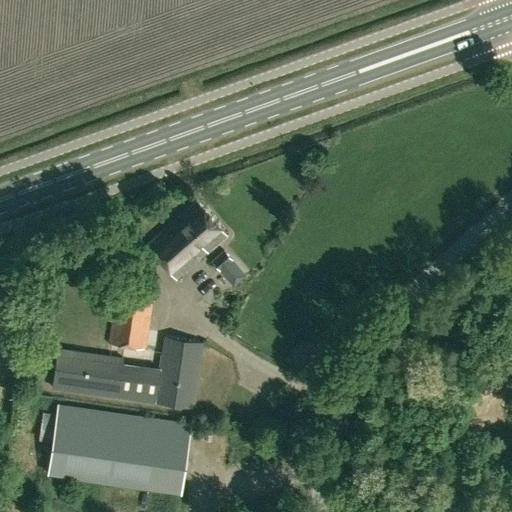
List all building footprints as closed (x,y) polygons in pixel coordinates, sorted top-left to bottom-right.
[(226,235),(196,200),(145,244),(176,278),(226,235)] [(221,271),(233,260),(224,250),(212,260),(221,271)] [(231,294),(240,285),(229,273),(220,282),(231,294)] [(146,349),(154,296),(117,290),(108,343),(146,349)] [(193,407),(203,342),(164,336),(160,363),(57,348),(52,386),(193,407)] [(180,492),(190,424),(58,405),(48,472),(180,492)] [(496,465),(511,460),(511,428),(491,433),(496,465)] [(0,444),(7,445),(8,431),(0,430),(0,444)]
